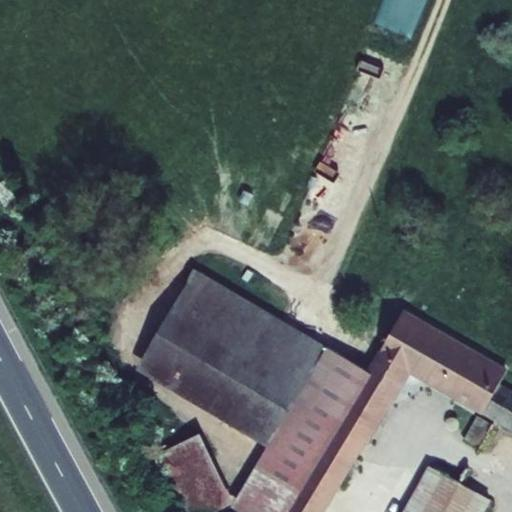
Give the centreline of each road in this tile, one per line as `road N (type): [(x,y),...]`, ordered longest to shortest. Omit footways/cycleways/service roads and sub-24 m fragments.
road 1 (track): [(440,0),(329,261)]
road 2 (motorway): [(82,511),(0,359)]
